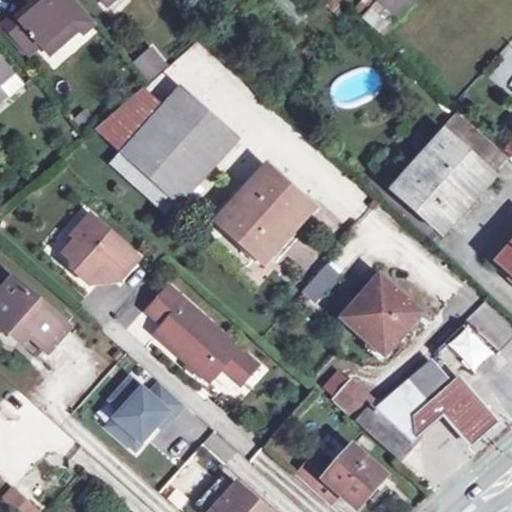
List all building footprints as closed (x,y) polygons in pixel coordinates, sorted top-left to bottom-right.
[(58,34),(72,22),(79,30),(82,34),(96,22),(82,6),(77,0),(26,0),(35,9),(20,21),(15,15),(3,25),(27,53),(39,44),(49,55),(64,42),(58,34)] [(101,0),(112,12),(125,0),(101,0)] [(383,34),(398,18),(379,0),(378,0),(362,0),(355,9),(383,34)] [(378,0),(379,0),(398,18),(412,2),(409,0),(378,0)] [(58,34),(64,42),(79,30),(72,22),(58,34)] [(152,44),(131,62),(148,82),(169,63),(152,44)] [(0,88),(0,84),(12,74),(0,60),(0,98),(5,94),(0,88)] [(12,74),(0,84),(0,88),(5,94),(7,96),(21,84),(12,74)] [(121,153),(177,203),(181,208),(181,207),(193,218),(204,206),(192,195),(239,144),(178,89),(161,109),(121,153)] [(121,153),(161,109),(141,91),(95,130),(121,153)] [(445,136),(493,179),(510,160),(457,113),(440,132),(445,136)] [(410,145),(425,158),(445,136),(429,123),(410,145)] [(445,136),(425,158),(398,189),(446,231),(493,179),(445,136)] [(166,215),(177,203),(121,153),(111,164),(166,215)] [(310,209),(269,172),(222,224),(263,261),(310,209)] [(140,259),(91,216),(73,236),(77,240),(65,254),(78,266),(79,275),(90,285),(106,268),(120,280),(140,259)] [(511,249),(500,262),(511,273),(511,249)] [(312,284),(322,294),(341,274),(330,264),(312,284)] [(422,315),(381,279),(344,320),(385,356),(422,315)] [(27,333),(45,349),(48,351),(69,328),(15,280),(3,293),(0,292),(0,321),(12,323),(11,332),(21,340),(27,333)] [(170,288),(149,312),(164,326),(157,335),(210,382),(222,368),(241,385),(258,366),(170,288)] [(0,330),(11,332),(12,323),(0,321),(0,330)] [(468,324),(444,346),(471,374),(494,352),(468,324)] [(45,349),(27,333),(21,340),(19,342),(37,358),(45,349)] [(415,419),(453,387),(432,363),(377,411),(372,406),(375,403),(352,383),(334,403),(397,460),(418,440),(418,436),(415,419)] [(131,376),(111,399),(124,411),(110,427),(132,447),(155,421),(164,429),(184,406),(158,383),(149,393),(131,376)] [(453,387),(415,419),(418,436),(444,413),(471,445),(497,423),(460,380),(453,387)] [(318,449),(295,476),(330,507),(341,496),(357,511),(387,477),(354,448),(337,466),(318,449)] [(207,511),(214,511),(236,487),(220,473),(195,500),(207,511)] [(0,504),(9,511),(37,511),(39,510),(11,486),(0,498),(0,504)] [(236,487),(214,511),(258,511),(248,502),(251,498),(238,486),(236,487)] [(248,502),(258,511),(267,511),(251,498),(248,502)]
